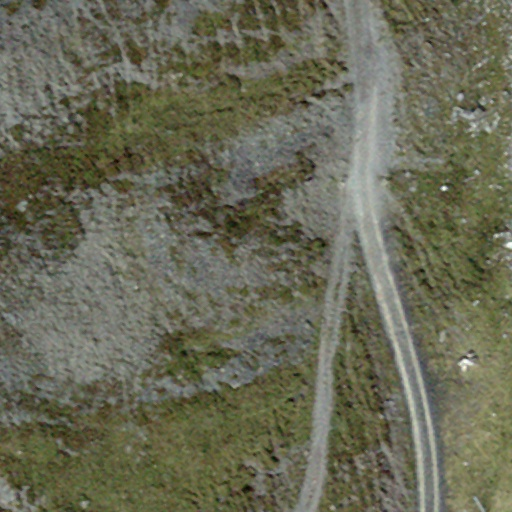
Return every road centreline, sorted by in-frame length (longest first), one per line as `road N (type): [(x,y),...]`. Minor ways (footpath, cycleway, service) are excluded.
road 1 (track): [(367,180),(422,409),(429,511)]
road 2 (track): [(358,0),(367,55),(367,180)]
